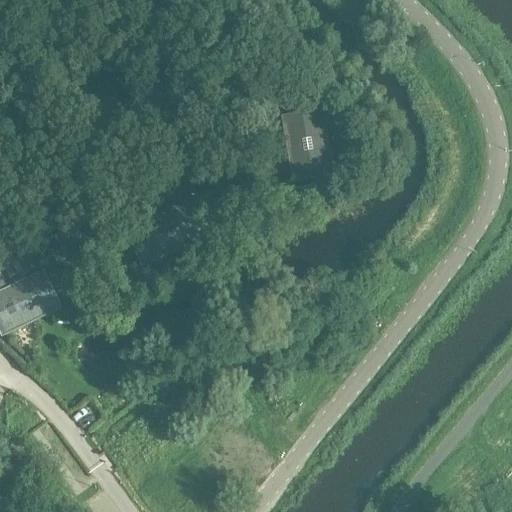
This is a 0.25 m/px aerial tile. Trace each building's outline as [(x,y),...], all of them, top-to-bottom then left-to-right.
[(143,33),(107,46),(130,108),(166,95),(143,33)] [(120,144),(115,105),(76,110),(81,149),(120,144)] [(321,112),(282,119),(293,182),(332,176),(321,112)] [(197,198),(125,233),(142,269),(215,234),(197,198)] [(43,274),(0,294),(0,333),(2,337),(60,309),(43,274)] [(356,322),(337,309),(323,327),(343,341),(356,322)]
